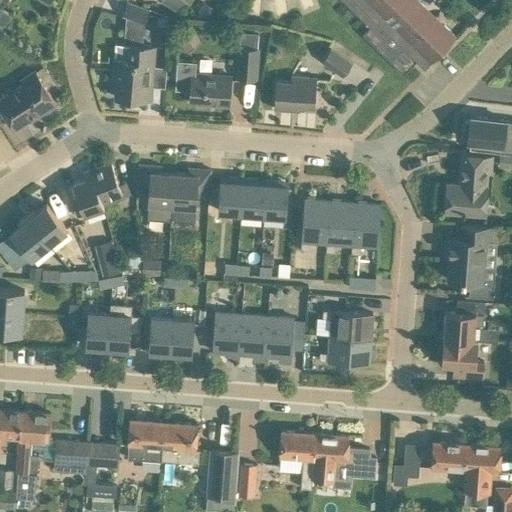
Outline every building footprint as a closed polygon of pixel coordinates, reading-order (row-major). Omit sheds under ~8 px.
[(130,0),(127,0),(122,14),(132,17),(130,42),(143,43),(144,22),(149,7),(130,0)] [(344,0),(370,25),(363,32),(403,72),(416,59),(424,67),(456,35),(420,0),(344,0)] [(0,6),(0,5),(0,22),(2,24),(11,14),(0,6)] [(155,44),(143,43),(130,42),(115,41),(113,78),(116,78),(115,95),(140,97),(140,91),(152,92),(152,85),(165,86),(167,65),(154,64),(155,44)] [(237,76),(256,77),(258,46),(240,45),(237,76)] [(322,59),(343,74),(352,61),(331,46),(322,59)] [(189,100),(229,103),(231,74),(197,72),(197,59),(178,58),(176,87),(190,88),(189,100)] [(24,81),(0,96),(0,102),(15,125),(39,110),(40,111),(56,101),(35,69),(22,78),(24,81)] [(315,105),(317,75),(291,73),(291,79),(276,78),(274,107),(299,109),(300,104),(315,105)] [(467,139),(470,139),(469,147),(511,152),(511,118),(470,114),(470,119),(466,119),(464,133),(468,134),(467,139)] [(499,163),(511,164),(511,152),(500,151),(499,163)] [(491,169),(492,154),(462,152),(459,182),(447,181),(445,208),(485,211),(487,184),(486,184),(487,168),(491,169)] [(111,160),(91,167),(105,206),(103,201),(129,192),(125,180),(119,182),(111,160)] [(147,216),(172,218),(175,171),(152,169),(152,163),(139,162),(137,189),(149,190),(147,216)] [(172,218),(195,219),(197,195),(209,195),(211,167),(198,166),(197,172),(175,171),(172,218)] [(105,206),(91,167),(84,169),(86,176),(73,181),(80,200),(73,202),(78,215),(105,206)] [(218,209),(241,211),(244,176),(229,175),(229,179),(220,178),(218,209)] [(241,211),(263,212),(266,177),(265,181),(258,181),(258,177),(244,176),(241,211)] [(263,212),(286,214),(288,183),(280,182),(280,178),(266,177),(263,212)] [(311,238),(327,239),(330,198),(304,196),(300,248),(310,249),(311,238)] [(336,242),(352,243),(355,200),(330,198),(327,239),(328,239),(327,249),(335,250),(336,242)] [(352,243),(352,251),(360,252),(361,243),(378,244),(381,202),(355,200),(352,243)] [(34,207),(26,213),(49,241),(67,227),(47,202),(36,210),(34,207)] [(49,241),(26,213),(19,219),(21,222),(11,231),(31,256),(49,241)] [(493,224),(458,222),(457,236),(451,235),(448,278),(470,279),(469,293),(493,295),(494,281),(483,280),(486,239),(492,239),(493,224)] [(11,231),(0,239),(0,246),(16,268),(31,256),(11,231)] [(113,238),(96,240),(99,271),(116,269),(113,238)] [(123,260),(123,271),(140,271),(140,255),(130,255),(130,260),(123,260)] [(142,271),(160,272),(161,258),(143,257),(142,271)] [(224,269),(237,270),(237,262),(225,261),(224,269)] [(237,270),(248,271),(249,263),(237,262),(237,270)] [(259,272),(271,273),(272,264),(260,264),(259,272)] [(97,276),(94,267),(77,268),(77,277),(97,276)] [(59,269),(59,278),(77,277),(77,268),(59,269)] [(123,280),(121,272),(109,274),(111,283),(123,280)] [(163,283),(175,284),(176,274),(164,273),(163,283)] [(349,284),(374,286),(375,274),(350,273),(349,284)] [(111,283),(109,274),(99,277),(100,285),(111,283)] [(175,284),(187,285),(188,275),(176,274),(175,284)] [(0,286),(0,308),(23,310),(25,288),(0,286)] [(446,309),(444,335),(475,338),(476,325),(483,326),(485,300),(458,298),(457,310),(446,309)] [(69,312),(77,313),(77,301),(69,301),(69,312)] [(110,312),(107,346),(129,348),(130,328),(131,314),(132,307),(132,302),(111,301),(111,302),(110,305),(110,312)] [(0,308),(0,330),(22,332),(23,310),(0,308)] [(332,316),(330,334),(368,336),(369,327),(372,328),(373,311),(323,308),(322,315),(332,316)] [(238,356),(239,351),(242,311),(215,309),(212,349),(232,350),(231,355),(238,356)] [(88,311),(86,345),(107,346),(110,312),(88,311)] [(264,358),(265,353),(268,313),(242,311),(239,351),(258,352),(257,357),(264,358)] [(68,324),(76,325),(77,313),(69,312),(68,324)] [(265,353),(284,354),(283,359),(291,360),(293,337),(303,337),(305,319),(294,318),(294,315),(268,313),(265,353)] [(149,349),(170,351),(173,317),(151,315),(149,349)] [(173,317),(170,351),(192,352),(194,318),(173,317)] [(330,334),(329,351),(320,350),(318,371),(327,371),(328,359),(369,362),(370,346),(367,345),(368,336),(330,334)] [(444,335),(442,362),(454,362),(453,374),(483,376),(485,350),(474,349),(475,338),(444,335)] [(0,406),(0,449),(1,450),(2,435),(18,436),(17,445),(19,446),(20,436),(22,409),(0,406)] [(16,470),(14,503),(29,504),(30,496),(34,496),(36,476),(29,475),(31,456),(32,437),(49,438),(51,411),(22,409),(20,436),(19,446),(17,445),(16,460),(28,461),(27,471),(16,470)] [(128,456),(161,458),(164,419),(130,417),(128,443),(129,444),(128,456)] [(161,458),(197,461),(198,447),(196,447),(198,421),(164,419),(161,458)] [(281,428),(279,454),(303,456),(301,484),(311,485),(312,477),(313,464),(315,430),(281,428)] [(313,464),(312,477),(333,479),(334,479),(336,459),(352,460),(351,472),(363,472),(375,473),(376,455),(369,454),(370,446),(356,445),(348,445),(349,433),(315,430),(313,464)] [(75,469),(86,470),(88,440),(55,437),(53,467),(75,469)] [(431,465),(465,468),(467,441),(433,439),(431,465)] [(86,492),(116,495),(116,483),(95,481),(96,463),(119,464),(121,442),(88,440),(86,470),(85,481),(87,481),(86,492)] [(463,488),(489,490),(490,469),(499,470),(501,444),(467,441),(465,468),(464,476),(463,488)] [(404,461),(391,461),(391,479),(417,478),(417,442),(403,443),(404,461)] [(206,505),(234,507),(238,450),(210,448),(206,505)] [(16,460),(15,468),(16,468),(16,470),(27,471),(28,461),(16,460)] [(237,492),(254,494),(256,463),(239,461),(237,492)] [(0,504),(14,505),(14,503),(16,470),(16,468),(15,468),(0,467),(0,504)] [(511,511),(511,486),(496,486),(495,506),(494,511),(511,511)]
